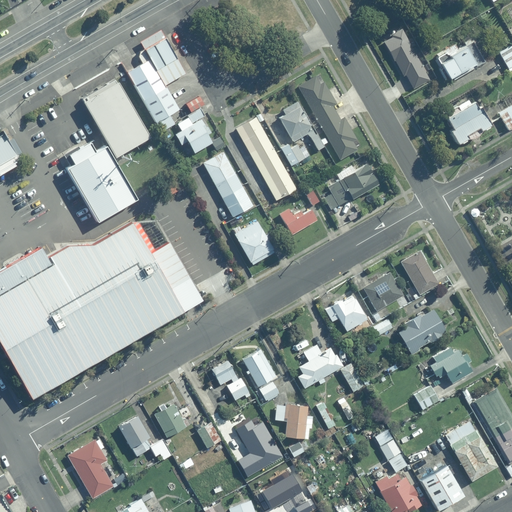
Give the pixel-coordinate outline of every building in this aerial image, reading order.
[(431,79),(426,70),(401,25),(380,37),(402,77),(405,76),(413,89),(431,79)] [(186,73),(165,38),(145,49),(166,84),(186,73)] [(453,43),(443,50),(447,57),(437,64),(446,78),(450,76),(453,79),(481,62),(482,61),(470,40),(457,48),(453,43)] [(498,52),(500,56),(508,70),(511,67),(511,45),(511,44),(498,52)] [(175,112),(148,61),(127,72),(155,123),(175,112)] [(152,136),(119,74),(85,93),(118,154),(152,136)] [(357,138),(347,121),(344,116),(341,118),(339,119),(331,105),(336,102),(323,80),(319,83),(315,75),(296,86),(300,91),(339,159),(355,149),(351,141),(357,138)] [(189,111),(202,104),(204,103),(199,95),(185,104),(189,111)] [(489,124),(479,107),(473,96),(462,103),(443,114),(452,129),(448,131),(456,144),(467,138),(465,134),(478,126),(480,129),(489,124)] [(291,142),(307,133),(317,150),(322,147),(313,130),(312,131),(310,127),(296,101),(281,110),(283,114),(278,117),(291,142)] [(507,130),(511,127),(511,104),(497,113),(507,130)] [(219,142),(202,111),(180,123),(197,154),(219,142)] [(273,153),(252,117),(232,128),(253,165),(273,153)] [(0,164),(21,152),(9,131),(0,136),(0,164)] [(139,198),(107,143),(70,165),(102,220),(139,198)] [(281,147),(282,149),(290,166),(310,156),(305,146),(299,149),(297,144),(291,147),(289,143),(281,147)] [(257,207),(227,151),(204,163),(235,219),(257,207)] [(293,189),(273,153),(253,165),(273,201),(293,189)] [(324,197),(331,209),(376,183),(365,162),(325,185),(329,191),(331,194),(324,197)] [(165,185),(166,187),(172,200),(187,193),(180,177),(165,185)] [(305,193),(306,195),(312,205),(320,201),(313,188),(305,193)] [(290,234),(313,220),(315,219),(309,209),(301,213),(300,210),(291,215),(287,209),(278,214),(290,234)] [(41,253),(34,241),(0,260),(0,351),(24,393),(176,306),(168,291),(186,282),(161,239),(143,250),(126,217),(89,240),(60,241),(41,253)] [(239,226),(233,229),(231,231),(234,238),(235,239),(247,261),(249,260),(251,264),(274,252),(271,247),(279,243),(272,230),(263,235),(256,221),(241,229),(239,226)] [(436,283),(432,275),(418,251),(399,262),(400,265),(417,294),(434,284),(436,283)] [(375,310),(399,297),(401,295),(389,272),(362,286),(375,310)] [(366,318),(365,316),(351,295),(341,302),(340,299),(323,309),(331,321),(336,317),(345,331),(366,318)] [(397,332),(397,333),(410,354),(417,349),(416,347),(427,340),(428,342),(444,333),(431,310),(419,317),(417,315),(402,324),(404,327),(397,332)] [(376,335),(390,328),(391,327),(386,319),(372,327),(376,335)] [(342,365),(335,354),(330,346),(323,350),(320,352),(315,344),(302,352),(308,360),(297,366),(301,373),(296,376),(303,388),(318,380),(320,384),(325,381),(322,376),(323,376),(342,365)] [(468,371),(470,370),(465,362),(469,360),(465,352),(460,355),(457,349),(451,352),(448,347),(432,356),(435,361),(428,365),(434,376),(436,374),(438,377),(445,373),(449,382),(468,371)] [(273,377),(257,350),(239,360),(245,371),(243,372),(244,374),(246,373),(254,387),(273,377)] [(239,377),(238,378),(227,359),(210,369),(218,384),(230,378),(232,381),(225,385),(233,400),(235,399),(240,406),(252,399),(247,391),(239,377)] [(339,369),(339,370),(351,391),(362,384),(349,363),(339,369)] [(276,393),(270,382),(256,389),(263,401),(276,393)] [(422,410),(436,401),(438,399),(428,385),(412,395),(422,410)] [(511,461),(511,419),(494,388),(471,401),(507,464),(511,461)] [(337,400),(338,403),(347,420),(355,416),(344,396),(337,400)] [(316,406),(316,407),(327,428),(335,423),(323,402),(316,406)] [(185,426),(184,425),(171,403),(165,407),(162,403),(158,406),(159,409),(153,413),(167,437),(185,426)] [(282,406),(274,405),(272,420),(283,422),(281,437),(305,439),(306,428),(308,429),(309,417),(304,417),(304,406),(283,404),(282,406)] [(117,426),(118,427),(129,447),(130,446),(135,455),(149,447),(144,439),(147,437),(135,415),(117,426)] [(354,431),(361,426),(363,425),(359,418),(350,424),(354,431)] [(493,466),(467,421),(440,437),(466,483),(493,466)] [(219,439),(219,438),(209,422),(195,430),(205,447),(219,439)] [(400,450),(393,438),(386,428),(373,436),(382,451),(387,459),(399,451),(400,450)] [(104,446),(99,438),(98,437),(89,442),(66,455),(91,498),(112,486),(99,463),(105,459),(99,449),(104,446)] [(172,453),(170,451),(163,438),(149,446),(154,455),(159,453),(162,459),(172,453)] [(303,450),(298,441),(285,448),(291,458),(303,450)] [(442,463),(435,450),(423,457),(430,469),(442,463)] [(443,465),(418,479),(436,510),(461,495),(443,465)] [(405,511),(407,511),(420,505),(414,494),(416,493),(411,484),(410,485),(405,475),(398,479),(395,473),(386,478),(385,475),(373,482),(379,492),(389,511),(405,511)] [(349,482),(350,484),(358,498),(366,494),(356,478),(349,482)] [(147,511),(140,498),(129,504),(113,511),(161,511),(160,509),(154,511),(147,511)] [(228,508),(228,509),(229,511),(253,511),(249,500),(228,508)]
